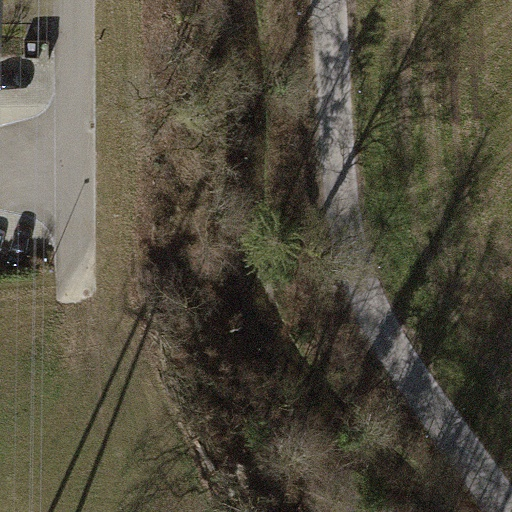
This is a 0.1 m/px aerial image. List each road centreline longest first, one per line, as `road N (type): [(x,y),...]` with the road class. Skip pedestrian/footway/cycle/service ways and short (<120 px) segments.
road 1 (residential): [(332,0),(342,183),(377,328),(509,511)]
road 2 (unknown): [(86,0),(76,169)]
